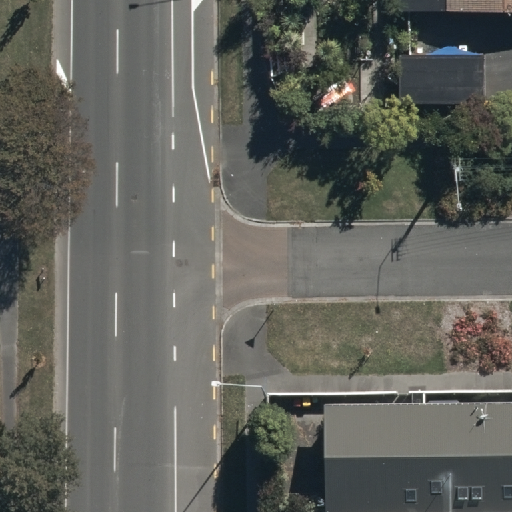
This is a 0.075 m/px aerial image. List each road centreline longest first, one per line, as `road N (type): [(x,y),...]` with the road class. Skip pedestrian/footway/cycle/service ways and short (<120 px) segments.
road 1 (residential): [(511,257),(117,262)]
road 2 (primary): [(117,0),(117,262)]
road 3 (primary): [(117,262),(114,511)]
